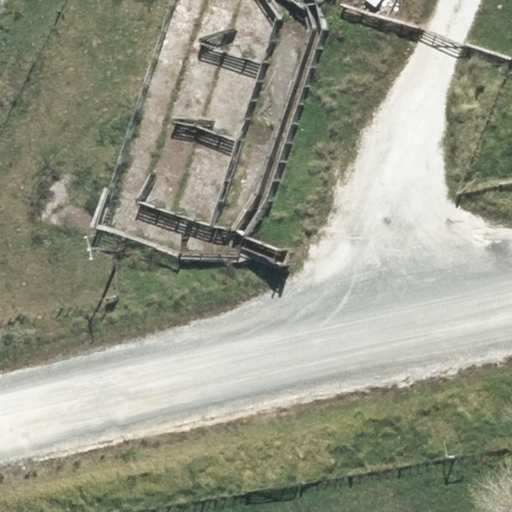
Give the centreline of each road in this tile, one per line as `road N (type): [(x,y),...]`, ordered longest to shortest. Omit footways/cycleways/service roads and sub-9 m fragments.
road 1 (unclassified): [(270,347),(422,0)]
road 2 (unclassified): [(0,422),(242,381),(270,347)]
road 3 (unclassified): [(270,347),(511,307)]
